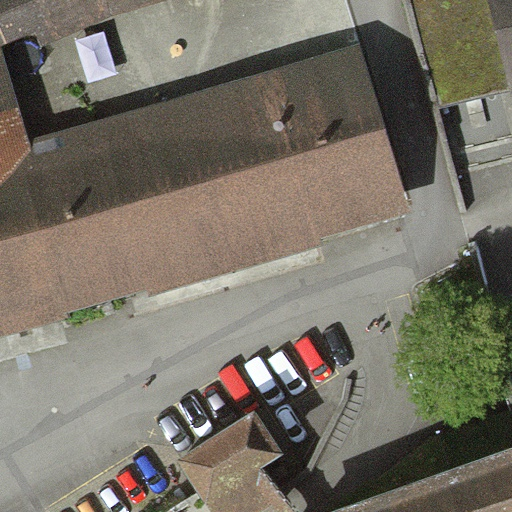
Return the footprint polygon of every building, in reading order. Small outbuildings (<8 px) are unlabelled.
[(0,0),(0,45),(8,64),(116,17),(182,0),(0,0)] [(406,0),(435,108),(506,90),(483,0),(406,0)] [(511,0),(483,0),(506,90),(510,105),(511,104),(511,0)] [(406,217),(360,60),(333,68),(30,157),(0,64),(0,333),(146,292),(150,304),(325,251),(322,242),(406,217)] [(253,421),(178,467),(206,511),(268,511),(281,504),(261,471),(278,460),(253,421)] [(511,511),(511,455),(345,511),(511,511)]
